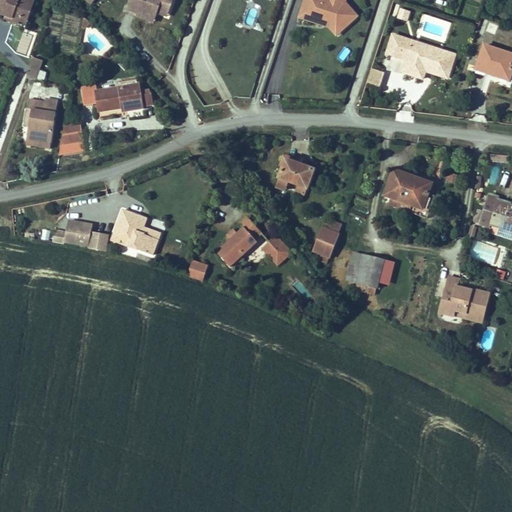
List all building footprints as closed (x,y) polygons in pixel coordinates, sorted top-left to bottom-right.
[(32,9),(29,3),(20,0),(0,0),(0,13),(6,15),(13,18),(14,15),(23,19),(30,16),(32,9)] [(20,0),(29,3),(32,9),(35,2),(28,0),(20,0)] [(173,0),(130,0),(128,7),(139,11),(138,13),(150,17),(152,10),(158,12),(164,15),(170,12),(173,0)] [(342,30),(358,16),(345,3),(346,0),(305,0),(302,10),(333,20),(342,30)] [(401,9),(398,19),(407,21),(410,12),(401,9)] [(154,22),(158,12),(152,10),(150,17),(138,13),(137,16),(154,22)] [(336,35),(342,30),(333,20),(302,10),(299,18),(329,27),(336,35)] [(27,23),(30,16),(23,19),(14,15),(13,18),(6,15),(5,19),(19,24),(20,20),(27,23)] [(90,23),(84,18),(82,28),(85,28),(90,23)] [(413,42),(393,35),(387,53),(407,60),(403,72),(423,79),(426,71),(448,78),(455,55),(443,51),(440,58),(411,49),(413,42)] [(443,51),(413,42),(411,49),(440,58),(443,51)] [(500,75),(499,77),(510,81),(511,73),(511,54),(484,45),(476,69),(487,73),(488,71),(500,75)] [(338,59),(347,61),(349,52),(339,50),(338,59)] [(33,58),(30,66),(40,69),(43,61),(33,58)] [(30,66),(26,78),(35,81),(40,69),(30,66)] [(381,87),(385,72),(371,68),(366,83),(381,87)] [(97,91),(96,86),(86,88),(83,89),(85,105),(98,102),(99,112),(126,107),(127,111),(144,108),(143,106),(153,105),(152,94),(150,91),(141,92),(140,84),(97,91)] [(27,139),(51,144),(56,114),(55,114),(57,101),(46,99),(46,103),(29,100),(27,110),(32,110),(29,126),(27,139)] [(64,127),(61,144),(70,143),(68,135),(81,133),(80,124),(64,127)] [(68,135),(70,143),(82,141),(81,133),(68,135)] [(51,144),(27,139),(26,145),(50,149),(51,144)] [(297,161),(284,156),(281,165),(284,166),(286,160),(296,163),(297,161)] [(296,163),(286,160),(284,166),(276,187),(285,191),(288,182),(298,185),(307,189),(314,170),(296,163)] [(428,194),(432,184),(394,170),(385,195),(392,198),(412,205),(410,212),(427,219),(435,196),(428,194)] [(455,184),(458,174),(448,172),(445,181),(455,184)] [(305,196),(307,189),(298,185),(295,193),(305,196)] [(511,206),(498,202),(499,200),(488,196),(480,224),(490,228),(491,225),(511,231),(511,206)] [(390,205),(410,212),(412,205),(392,198),(390,205)] [(141,217),(123,210),(112,240),(153,256),(159,240),(136,232),(141,217)] [(147,219),(141,217),(136,232),(159,240),(161,234),(144,227),(147,219)] [(262,233),(248,217),(240,224),(244,228),(217,252),(231,267),(256,244),(256,241),(255,239),(262,233)] [(340,224),(329,220),(326,229),(336,233),(340,224)] [(93,225),(68,221),(66,233),(64,242),(89,246),(93,225)] [(326,229),(322,228),(313,251),(319,254),(329,257),(330,258),(340,235),(336,233),(326,229)] [(42,230),(41,240),(49,240),(50,230),(42,230)] [(66,233),(56,231),(53,242),(64,244),(64,242),(66,233)] [(93,233),(89,249),(104,251),(107,235),(93,233)] [(277,236),(263,249),(278,266),(293,253),(277,236)] [(347,281),(357,284),(365,255),(354,252),(347,281)] [(329,257),(319,254),(317,260),(327,264),(329,257)] [(374,295),(378,280),(384,260),(365,255),(357,284),(355,290),(374,295)] [(394,262),(384,260),(378,280),(388,283),(394,262)] [(193,261),(187,277),(198,280),(203,265),(193,261)] [(203,265),(198,280),(203,281),(208,266),(203,265)] [(457,287),(459,281),(449,279),(440,314),(454,317),(454,316),(455,311),(475,316),(476,314),(484,316),(489,295),(472,291),(470,295),(467,294),(468,291),(457,288),(457,287)] [(472,291),(457,287),(457,288),(468,291),(467,294),(470,295),(472,291)] [(482,324),(484,316),(476,314),(475,316),(455,311),(454,316),(454,317),(482,324)]
